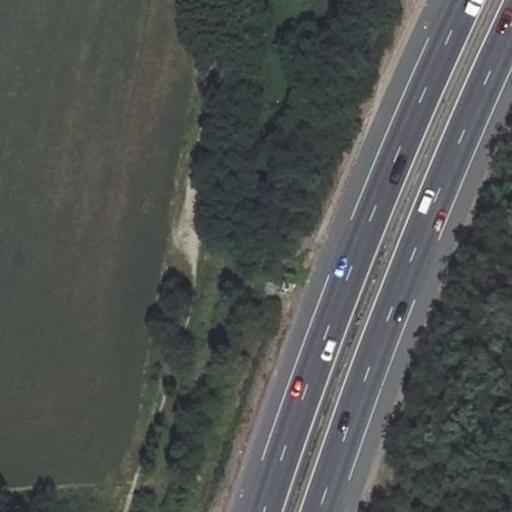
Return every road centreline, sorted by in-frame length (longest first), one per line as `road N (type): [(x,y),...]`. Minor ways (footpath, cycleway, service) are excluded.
road 1 (motorway): [(467,0),(332,318),(263,511)]
road 2 (motorway): [(319,511),(384,333),(511,35)]
